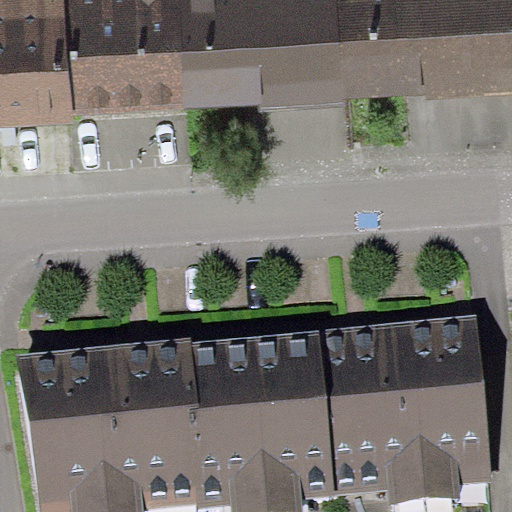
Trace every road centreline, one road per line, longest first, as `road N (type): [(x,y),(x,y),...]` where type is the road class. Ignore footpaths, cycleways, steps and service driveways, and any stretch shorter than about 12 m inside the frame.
road 1 (residential): [(511,199),(0,229)]
road 2 (unknown): [(499,511),(484,201)]
